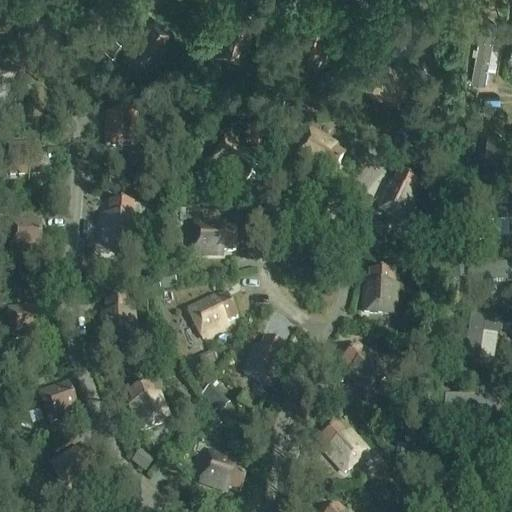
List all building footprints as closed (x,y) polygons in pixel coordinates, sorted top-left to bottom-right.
[(244,35),(249,23),(231,17),(228,27),(220,24),(210,53),(240,63),(248,36),(244,35)] [(324,39),(329,26),(312,20),(308,30),(300,27),(289,56),(318,66),(328,40),(324,39)] [(166,33),(151,23),(145,31),(138,26),(120,52),(146,69),(162,46),(158,44),(166,33)] [(439,48),(442,31),(431,29),(429,46),(439,48)] [(392,103),(402,89),(394,83),(400,76),(374,58),(356,83),(379,99),(381,96),(392,103)] [(7,74),(5,65),(0,66),(0,99),(11,96),(10,92),(22,88),(17,71),(7,74)] [(136,145),(137,114),(106,113),(105,144),(136,145)] [(331,175),(340,159),(332,154),(337,147),(310,131),(294,157),(318,172),(320,168),(331,175)] [(264,139),(254,133),(246,146),(255,152),(264,139)] [(500,183),(503,139),(485,138),(482,182),(500,183)] [(245,186),(255,171),(247,166),(252,158),(227,140),(209,166),(232,182),(234,179),(245,186)] [(10,174),(41,172),(39,141),(8,142),(10,174)] [(413,197),(419,186),(403,178),(398,187),(390,183),(377,211),(405,224),(417,199),(413,197)] [(131,216),(132,203),(114,202),(114,212),(105,211),(102,242),(133,244),(135,217),(131,216)] [(511,205),(472,207),(473,225),(511,223),(511,205)] [(40,251),(40,250),(41,220),(10,219),(9,250),(40,251)] [(511,223),(501,224),(502,245),(511,244),(511,223)] [(234,252),(235,234),(225,234),(225,225),(194,224),(193,255),(221,256),(221,252),(234,252)] [(511,265),(470,266),(470,286),(511,285),(511,265)] [(391,287),(392,274),(374,273),(373,283),(364,283),(362,314),(393,315),(395,287),(391,287)] [(219,305),(215,297),(187,311),(201,339),(226,327),(224,323),(236,317),(228,301),(219,305)] [(128,312),(127,299),(109,300),(109,310),(100,311),(102,342),(133,340),(132,312),(128,312)] [(10,338),(41,334),(37,303),(6,307),(10,338)] [(278,362),(284,350),(268,342),(263,351),(256,347),(241,374),(269,388),(282,363),(278,362)] [(365,357),(356,348),(343,360),(350,367),(343,373),(364,396),(387,375),(368,354),(365,357)] [(47,423),(76,413),(66,383),(37,393),(47,423)] [(156,395),(151,383),(134,390),(138,400),(129,403),(141,432),(170,420),(159,394),(156,395)] [(211,386),(201,396),(219,414),(229,404),(211,386)] [(197,419),(207,407),(197,400),(187,412),(197,419)] [(500,407),(481,407),(482,449),(500,449),(500,407)] [(343,436),(335,426),(321,438),(328,446),(321,451),(341,475),(365,454),(346,433),(343,436)] [(83,457),(79,449),(52,463),(66,491),(91,478),(89,474),(101,468),(92,452),(83,457)] [(152,463),(141,454),(136,461),(146,469),(152,463)] [(240,493),(246,476),(237,473),(240,464),(210,454),(200,483),(227,492),(228,489),(240,493)]
